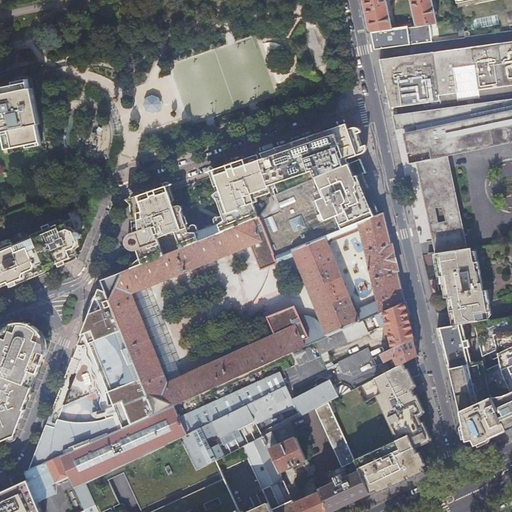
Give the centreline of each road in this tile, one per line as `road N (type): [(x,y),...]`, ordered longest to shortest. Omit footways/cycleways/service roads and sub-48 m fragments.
road 1 (residential): [(372,102),(122,190),(82,279),(27,304)]
road 2 (residential): [(372,102),(458,480)]
road 3 (residential): [(0,466),(18,457),(60,333),(44,310),(27,304)]
